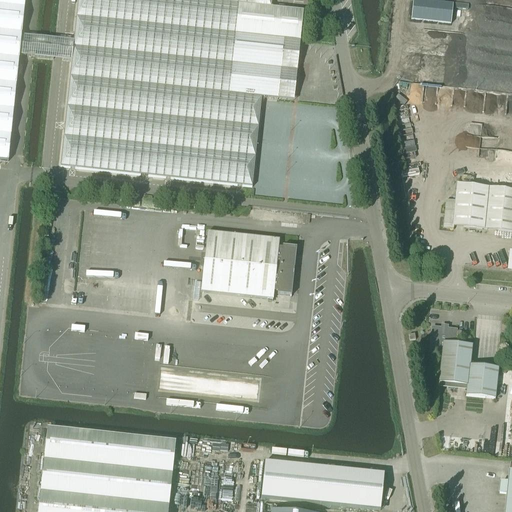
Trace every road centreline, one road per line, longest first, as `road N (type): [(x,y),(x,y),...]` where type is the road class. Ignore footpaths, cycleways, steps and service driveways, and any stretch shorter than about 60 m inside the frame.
road 1 (unknown): [(455,295),(432,215),(442,124),(460,113),(511,119)]
road 2 (unclassified): [(384,287),(341,45)]
road 3 (unclassified): [(423,511),(384,287)]
road 4 (unclassified): [(511,301),(384,287)]
